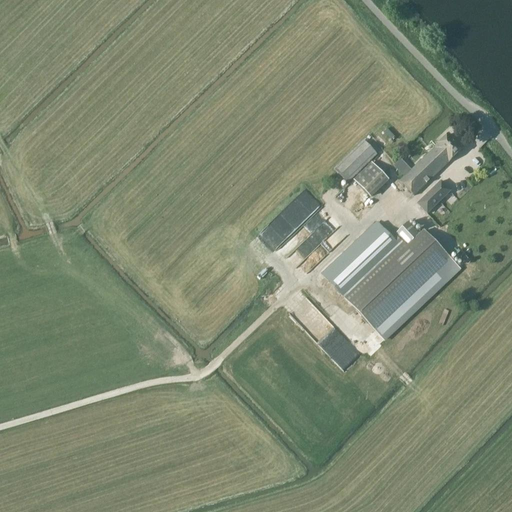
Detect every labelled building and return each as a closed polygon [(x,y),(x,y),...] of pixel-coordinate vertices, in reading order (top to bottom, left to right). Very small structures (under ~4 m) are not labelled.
[(423,160),(400,182),(413,196),(451,160),(462,151),(449,137),(423,160)] [(363,142),(334,171),(349,185),(354,179),(373,160),(377,156),(363,142)] [(373,160),(354,179),(373,199),(393,180),(373,160)] [(441,183),(417,205),(426,215),(450,192),(441,183)] [(391,239),(376,223),(322,275),(344,299),(404,242),(395,234),(391,239)] [(408,223),(395,234),(408,246),(419,236),(408,223)] [(344,299),(372,329),(448,261),(422,233),(419,236),(408,246),(404,242),(344,299)]
